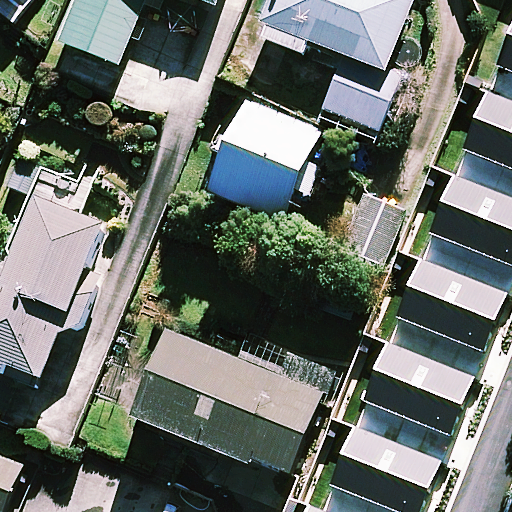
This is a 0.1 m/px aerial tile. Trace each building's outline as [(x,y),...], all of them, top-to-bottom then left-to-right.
[(74,0),(59,44),(119,66),(141,5),(158,11),(161,0),(196,0),(215,7),(217,0),(74,0)] [(410,0),(272,0),(259,38),(300,53),(304,43),(385,72),(410,0)] [(393,90),(337,69),(321,110),(378,131),(393,90)] [(315,134),(241,105),(205,194),(279,224),(315,134)] [(39,165),(1,149),(0,151),(0,185),(26,196),(39,165)] [(404,211),(362,196),(342,251),(384,266),(404,211)] [(39,380),(56,335),(81,332),(100,283),(82,276),(102,226),(78,217),(30,198),(8,256),(0,253),(0,410),(15,371),(39,380)] [(277,376),(162,331),(128,416),(286,479),(329,371),(286,353),(277,376)] [(0,511),(3,511),(22,467),(0,457),(0,511)]
